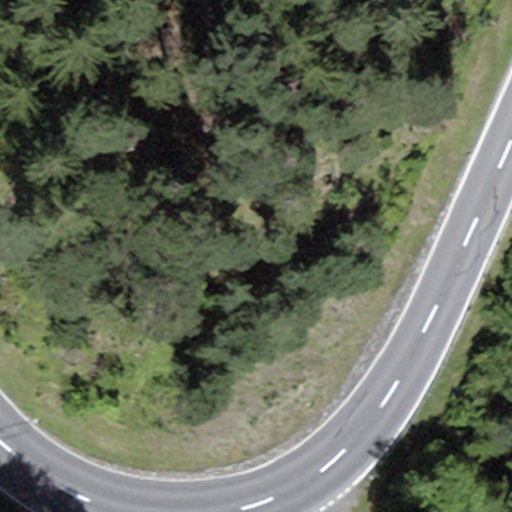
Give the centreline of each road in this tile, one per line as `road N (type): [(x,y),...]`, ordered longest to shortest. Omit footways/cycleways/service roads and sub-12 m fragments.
road 1 (secondary): [(511,141),(447,288),(391,383),(325,464),(271,498),(225,511)]
road 2 (secondary): [(114,511),(64,496),(0,447)]
